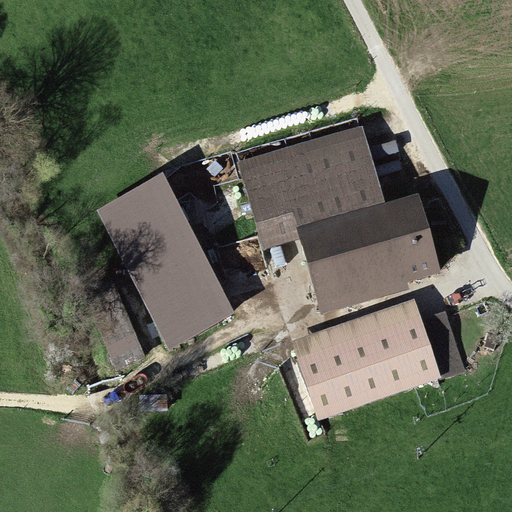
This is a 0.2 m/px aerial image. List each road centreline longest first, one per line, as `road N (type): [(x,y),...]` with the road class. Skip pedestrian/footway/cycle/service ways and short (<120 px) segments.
road 1 (track): [(487,261),(330,317),(252,330),(94,401),(0,407)]
road 2 (track): [(511,294),(487,261),(351,0)]
